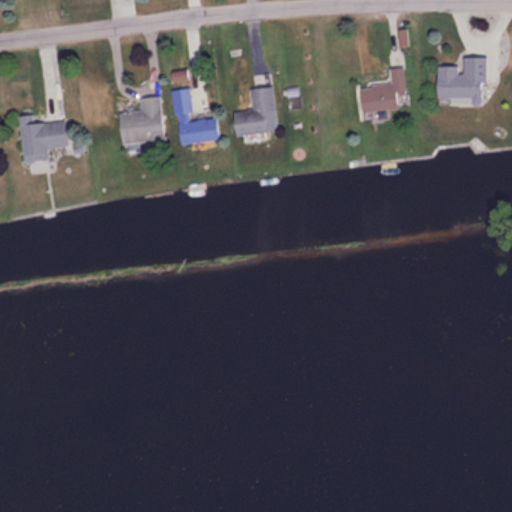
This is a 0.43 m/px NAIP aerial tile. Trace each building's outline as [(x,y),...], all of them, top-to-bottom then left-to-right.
[(490,55),(463,55),(463,63),(442,63),(442,100),(490,99),(490,55)] [(408,90),(406,64),(392,65),(393,82),(363,84),(364,109),(402,107),(401,91),(408,90)] [(253,87),(256,109),(240,110),(243,134),(274,131),(272,109),(279,108),(276,84),(253,87)] [(224,138),(221,116),(197,118),(194,86),(176,88),(183,143),(224,138)] [(127,147),(169,144),(165,94),(144,96),(145,108),(124,110),(127,147)] [(51,145),(73,143),(71,118),(33,121),(32,113),(22,115),(26,158),(52,156),(51,145)]
